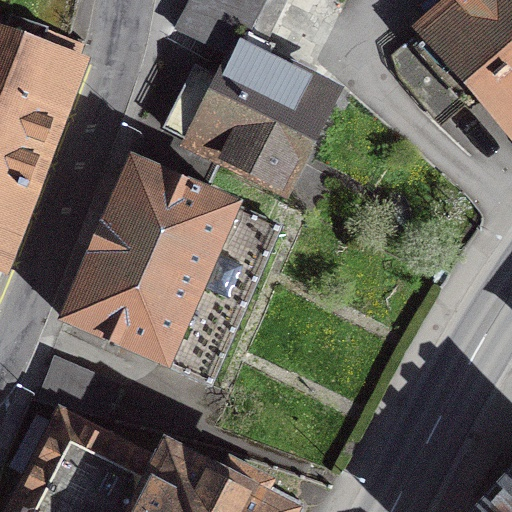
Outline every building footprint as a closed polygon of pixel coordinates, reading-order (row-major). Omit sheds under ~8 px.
[(144,134),(214,169),(220,157),(272,183),(321,88),(267,60),(273,47),(249,32),(265,0),(192,0),(171,42),(163,36),(134,129),(144,134)] [(511,0),(457,0),(393,56),(399,76),(434,116),(437,114),(441,118),(461,100),(457,96),(470,85),(511,132),(511,0)] [(0,270),(1,271),(80,60),(0,29),(0,270)] [(214,169),(144,134),(64,320),(210,385),(279,227),(205,195),(214,169)] [(39,399),(104,416),(118,385),(56,357),(39,399)] [(275,511),(257,503),(268,482),(231,463),(220,484),(168,457),(162,469),(62,417),(12,511),(275,511)] [(511,511),(511,485),(487,511),(511,511)]
